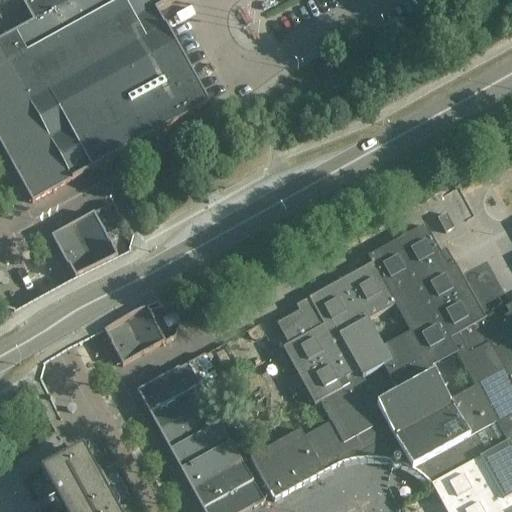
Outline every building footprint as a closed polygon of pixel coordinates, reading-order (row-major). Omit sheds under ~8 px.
[(0,146),(32,205),(209,107),(156,11),(176,0),(29,0),(22,4),(33,23),(0,41),(0,146)] [(146,312),(117,259),(118,259),(94,216),(51,239),(123,368),(165,345),(146,311),(146,312)] [(483,322),(453,267),(454,266),(453,265),(447,268),(425,227),(424,228),(424,230),(370,260),(369,258),(367,259),(372,268),(346,282),(368,323),(395,308),(399,315),(406,311),(417,331),(383,350),(391,365),(401,383),(429,368),(455,354),(475,390),(506,373),(495,355),(509,347),(496,323),(489,327),(485,320),(483,322)] [(391,365),(383,350),(368,323),(346,282),(345,282),(345,281),(336,285),(337,287),(310,302),(310,300),(308,301),(312,307),(277,326),(288,347),(282,350),(283,352),(285,351),(315,405),(313,406),(314,408),(320,405),(363,381),(383,370),(391,365)] [(511,314),(496,323),(509,347),(495,355),(506,373),(510,381),(511,379),(511,314)] [(511,385),(510,381),(506,373),(475,390),(449,404),(429,368),(401,383),(391,365),(383,370),(394,390),(375,401),(402,450),(395,454),(404,457),(413,474),(428,467),(437,483),(505,446),(511,457),(511,385)] [(250,511),(255,510),(178,371),(137,394),(202,511),(250,511)] [(373,448),(386,441),(394,455),(395,454),(402,450),(375,401),(374,401),(363,381),(320,405),(331,424),(304,439),(300,432),(250,460),(274,503),(330,472),(342,493),(384,469),(373,448)] [(511,511),(511,457),(505,446),(437,483),(437,484),(431,487),(432,489),(434,488),(446,511),(511,511)] [(108,511),(113,510),(103,490),(109,486),(99,469),(93,472),(82,453),(41,475),(50,491),(47,492),(45,498),(46,499),(52,501),(54,505),(50,507),(52,511),(108,511)]
